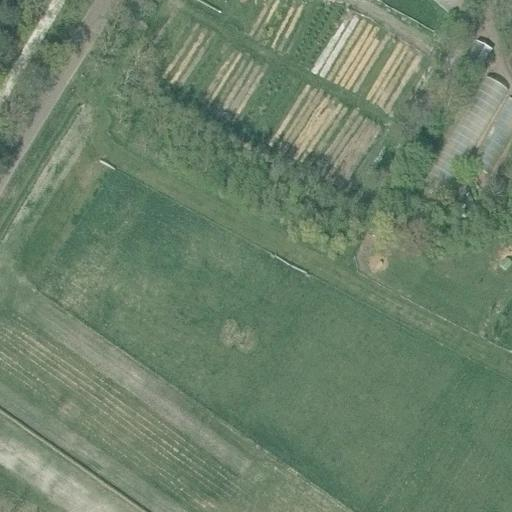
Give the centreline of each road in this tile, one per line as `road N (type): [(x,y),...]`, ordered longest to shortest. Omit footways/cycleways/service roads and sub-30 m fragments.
road 1 (track): [(95,101),(99,139),(124,160),(511,359)]
road 2 (track): [(0,236),(79,97),(95,101),(159,0)]
road 3 (unclassified): [(0,169),(108,0)]
